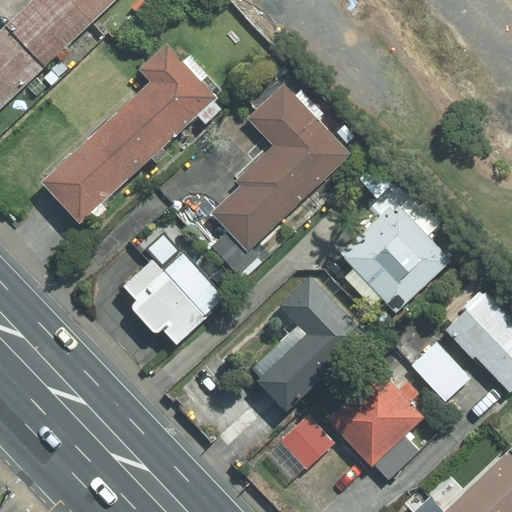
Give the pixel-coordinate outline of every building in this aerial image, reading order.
[(0,113),(124,0),(34,0),(0,31),(0,113)] [(229,99),(173,39),(146,64),(157,76),(45,178),(90,227),(229,99)] [(360,151),(290,76),(249,113),(277,144),(212,205),(254,250),(360,151)] [(415,193),(346,254),(400,315),(460,262),(434,232),(443,225),(415,193)] [(232,301),(189,251),(164,272),(155,261),(114,296),(166,357),(232,301)] [(371,339),(317,273),(283,301),(306,329),(257,370),(288,408),(371,339)] [(511,317),(486,291),(447,329),(511,394),(511,317)] [(475,380),(441,341),(412,367),(447,405),(475,380)] [(431,417),(382,365),(328,416),(376,467),(431,417)] [(511,511),(511,449),(445,511),(431,497),(414,511),(511,511)]
